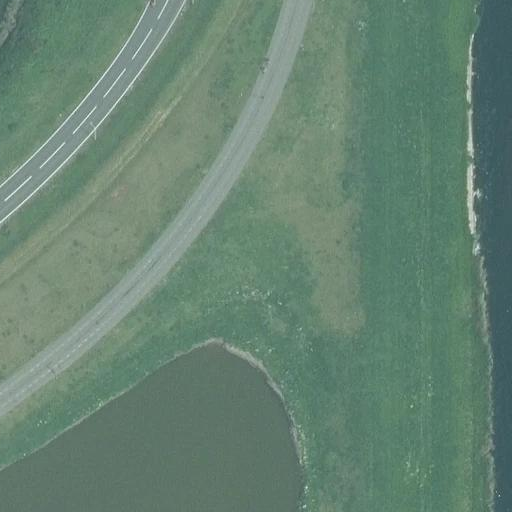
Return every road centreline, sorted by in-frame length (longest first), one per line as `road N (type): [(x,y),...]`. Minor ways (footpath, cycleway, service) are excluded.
road 1 (tertiary): [(0,400),(100,320),(196,213),(260,103),(296,0)]
road 2 (trunk): [(169,0),(110,95),(0,209)]
